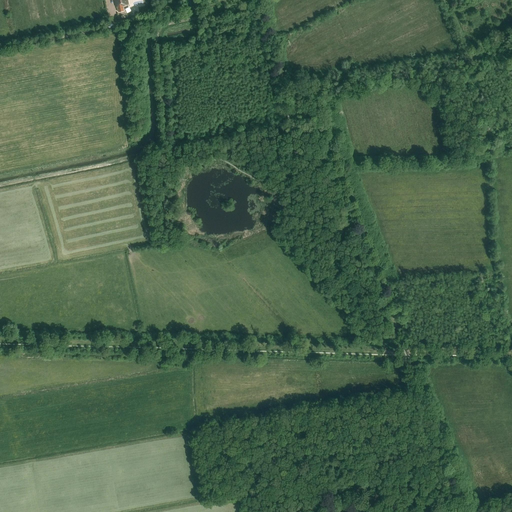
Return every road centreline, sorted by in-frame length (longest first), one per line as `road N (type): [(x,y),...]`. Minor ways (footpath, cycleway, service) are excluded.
road 1 (track): [(0,340),(511,354)]
road 2 (track): [(0,47),(159,22)]
